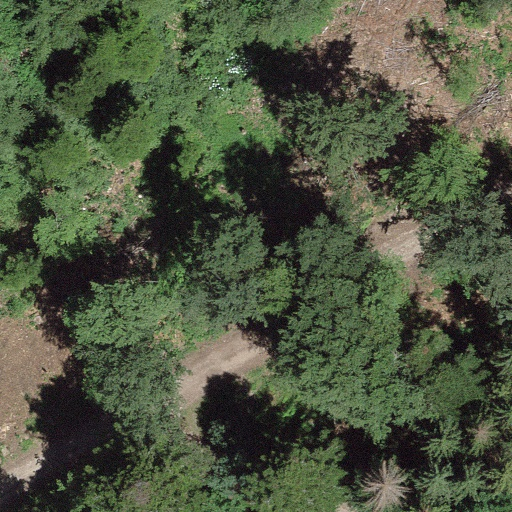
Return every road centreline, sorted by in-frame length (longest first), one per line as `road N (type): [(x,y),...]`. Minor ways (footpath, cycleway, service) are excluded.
road 1 (track): [(0,489),(511,141)]
road 2 (track): [(92,430),(276,511)]
